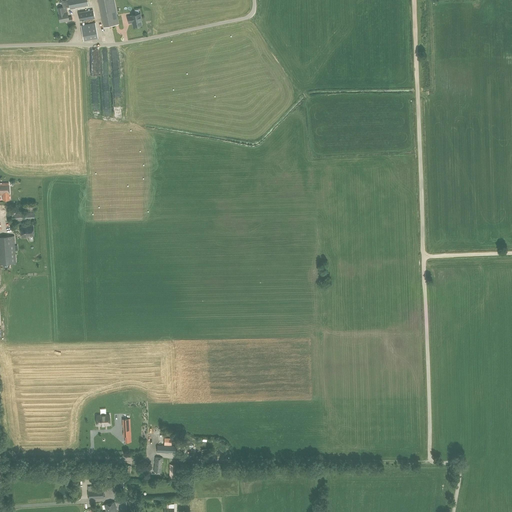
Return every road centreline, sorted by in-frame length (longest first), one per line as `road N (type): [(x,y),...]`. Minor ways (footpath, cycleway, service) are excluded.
road 1 (track): [(454,511),(458,466),(430,461),(413,0)]
road 2 (track): [(430,461),(189,461),(153,454)]
road 3 (unclassified): [(0,46),(132,41),(246,17),(255,0)]
